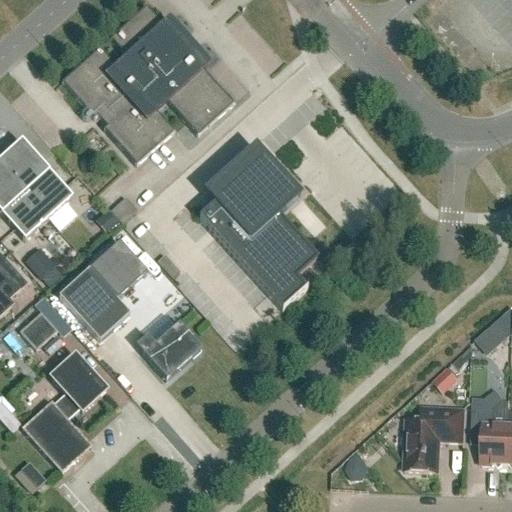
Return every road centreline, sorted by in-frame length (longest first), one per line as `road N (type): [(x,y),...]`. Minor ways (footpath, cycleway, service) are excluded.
road 1 (unclassified): [(176,511),(432,277),(450,236),(456,134)]
road 2 (unknown): [(236,458),(136,353)]
road 3 (residential): [(352,511),(487,511)]
road 4 (tertiary): [(456,134),(418,118),(358,47)]
